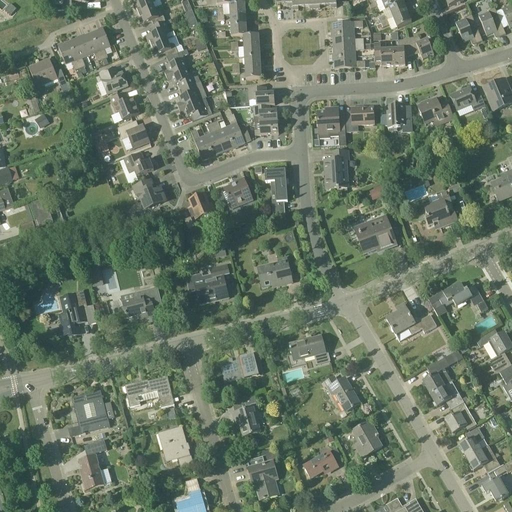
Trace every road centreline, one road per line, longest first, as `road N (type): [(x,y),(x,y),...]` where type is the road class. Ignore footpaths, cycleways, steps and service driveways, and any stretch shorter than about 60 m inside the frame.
road 1 (residential): [(116,0),(183,174),(204,177),(253,158),(301,156)]
road 2 (residential): [(436,456),(346,299)]
road 3 (residential): [(231,511),(184,344)]
road 4 (residential): [(184,344),(346,299)]
road 5 (residential): [(297,92),(410,84),(460,69)]
road 6 (residential): [(29,382),(184,344)]
road 7 (residential): [(346,299),(324,273),(301,156)]
road 8 (residential): [(346,299),(481,248)]
road 9 (residential): [(67,511),(29,382)]
road 10 (residential): [(329,511),(436,456)]
